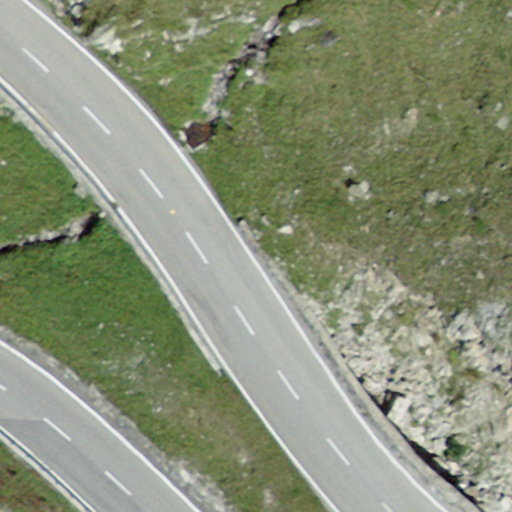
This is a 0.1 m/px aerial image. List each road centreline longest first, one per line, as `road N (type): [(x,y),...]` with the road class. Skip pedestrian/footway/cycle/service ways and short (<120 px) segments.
road 1 (primary): [(0,31),(106,128),(389,511)]
road 2 (primary): [(144,511),(0,386)]
